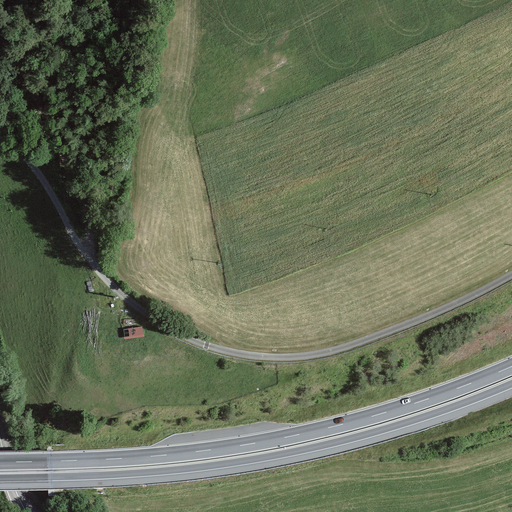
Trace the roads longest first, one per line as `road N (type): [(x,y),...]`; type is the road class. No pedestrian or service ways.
road 1 (trunk): [(511,366),(292,436),(158,455),(0,462)]
road 2 (trunk): [(0,478),(249,460),(384,429),(511,384)]
road 3 (track): [(91,262),(80,197),(0,33)]
